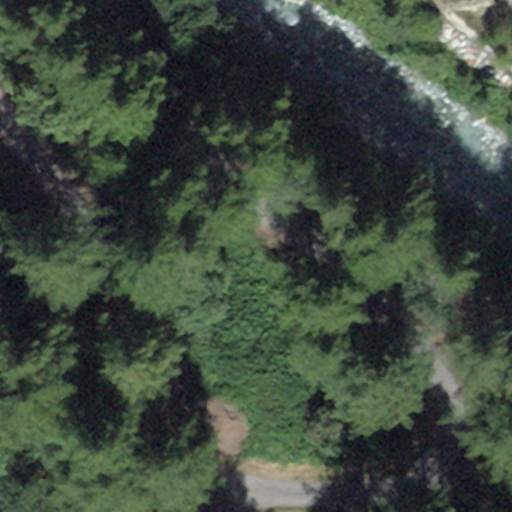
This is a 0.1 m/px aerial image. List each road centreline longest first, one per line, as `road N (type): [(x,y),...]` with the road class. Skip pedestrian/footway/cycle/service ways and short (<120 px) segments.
road 1 (track): [(511,341),(459,304),(380,219),(159,74),(129,0)]
road 2 (track): [(261,511),(189,361),(0,115)]
road 3 (track): [(373,511),(454,418),(459,304)]
